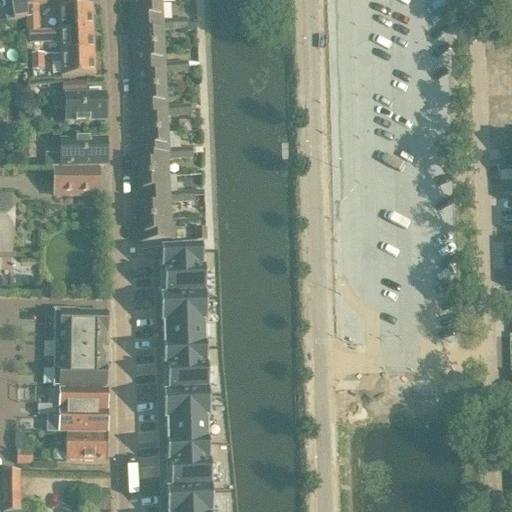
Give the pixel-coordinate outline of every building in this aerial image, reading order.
[(27,19),(27,8),(38,7),(45,6),(44,0),(10,0),(11,10),(4,12),(6,22),(27,19)] [(162,22),(161,5),(131,7),(132,28),(162,27),(162,31),(174,31),(174,22),(162,22)] [(39,18),(38,7),(27,8),(27,19),(28,33),(40,33),(39,18)] [(59,32),(93,30),(92,7),(52,9),(52,18),(59,18),(59,32)] [(186,21),(174,22),(174,31),(186,30),(186,21)] [(163,48),(162,31),(162,27),(132,28),(133,50),(163,48)] [(94,53),(93,30),(59,32),(55,32),(55,43),(60,43),(61,55),(94,53)] [(55,32),(40,33),(28,33),(29,46),(55,45),(55,43),(55,32)] [(164,70),(164,75),(176,74),(176,65),(164,65),(163,48),(133,50),(134,71),(164,70)] [(94,53),(61,55),(62,79),(95,77),(94,53)] [(42,54),(30,56),(32,71),(43,70),(42,54)] [(188,64),(176,65),(176,74),(188,73),(188,64)] [(165,91),(164,75),(164,70),(134,71),(135,93),(165,91)] [(62,97),(87,96),(86,83),(62,84),(62,97)] [(135,93),(136,114),(166,113),(166,118),(178,117),(178,108),(166,108),(165,91),(135,93)] [(65,109),(65,123),(105,123),(105,96),(62,97),(53,97),(53,109),(65,109)] [(190,107),(178,108),(178,117),(190,116),(190,107)] [(167,135),(166,118),(166,113),(136,114),(137,136),(167,135)] [(37,121),(21,121),(21,133),(37,133),(37,121)] [(180,160),(180,151),(179,134),(167,135),(137,136),(138,157),(167,156),(167,161),(180,160)] [(106,168),(106,141),(60,142),(60,157),(48,157),(48,168),(106,168)] [(35,150),(21,150),(21,160),(35,160),(35,150)] [(192,150),(180,151),(180,160),(192,160),(192,150)] [(138,179),(168,178),(167,161),(167,156),(138,157),(137,157),(138,179)] [(98,198),(98,170),(54,170),(54,199),(98,198)] [(169,204),(181,203),(180,194),(168,195),(168,178),(138,179),(139,201),(169,199),(169,204)] [(195,197),(203,197),(203,189),(195,189),(195,197)] [(13,194),(0,193),(0,251),(13,252),(13,194)] [(192,194),(180,194),(181,203),(193,203),(192,194)] [(170,222),(169,204),(169,199),(139,201),(140,223),(170,222)] [(171,244),(170,222),(140,223),(141,245),(171,244)] [(196,242),(205,242),(205,229),(196,230),(196,242)] [(211,511),(210,467),(208,467),(207,424),(209,424),(207,370),(206,370),(204,327),(206,327),(204,273),(202,273),(201,251),(160,252),(160,274),(159,275),(160,328),(162,328),(163,371),(162,371),(163,425),(165,425),(166,468),(165,468),(166,511),(211,511)] [(106,392),(107,364),(108,314),(78,313),(78,311),(54,311),(52,390),(59,390),(59,391),(106,392)] [(367,380),(368,407),(448,405),(448,378),(367,380)] [(107,392),(106,392),(59,391),(59,407),(48,407),(48,417),(59,417),(59,412),(107,413),(107,392)] [(48,417),(48,407),(37,407),(37,417),(48,417)] [(66,435),(66,436),(107,437),(107,413),(59,412),(59,417),(59,435),(66,435)] [(107,463),(107,437),(66,436),(66,455),(56,455),(56,462),(65,462),(107,463)] [(17,451),(17,465),(32,465),(32,451),(17,451)] [(3,473),(3,511),(19,511),(20,473),(3,473)] [(81,511),(110,511),(109,491),(81,492),(81,511)]
